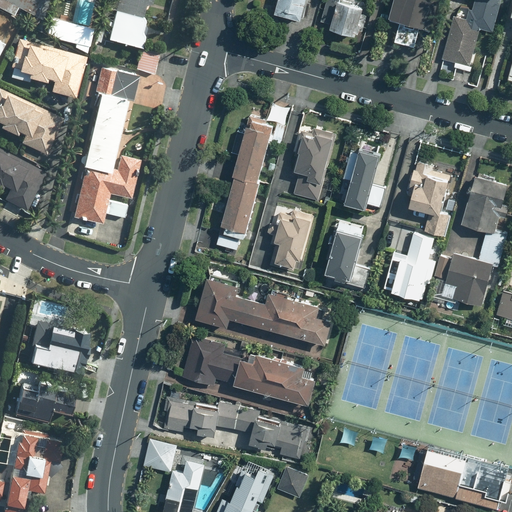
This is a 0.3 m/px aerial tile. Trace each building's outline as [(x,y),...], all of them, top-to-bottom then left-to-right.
[(142,34),(143,25),(144,18),(142,18),(144,6),(145,6),(146,5),(147,5),(148,5),(149,5),(149,4),(150,4),(150,3),(151,3),(152,2),(152,1),(153,1),(153,0),(110,0),(109,11),(111,11),(106,42),(115,44),(143,48),(145,34),(142,34)] [(276,0),(273,13),(300,20),(304,0),(276,0)] [(435,0),(390,0),(386,18),(428,29),(435,0)] [(445,59),(456,62),(455,67),(469,70),(480,29),(493,32),(501,0),(472,0),(466,27),(454,24),(445,59)] [(364,8),(335,1),(327,30),(357,37),(364,8)] [(55,82),(53,89),(76,95),(86,56),(17,38),(9,68),(17,70),(16,76),(44,83),(45,79),(55,82)] [(110,165),(124,100),(133,102),(139,74),(114,68),(108,95),(96,92),(81,160),(80,167),(83,168),(72,217),(103,224),(105,214),(124,218),(127,205),(108,201),(110,194),(132,199),(140,160),(118,155),(114,175),(108,174),(110,165)] [(0,87),(0,129),(14,136),(16,132),(24,136),(20,143),(45,155),(63,118),(0,87)] [(265,159),(273,125),(266,124),(267,118),(247,113),(216,245),(237,250),(240,238),(247,240),(260,181),(257,180),(262,158),(265,159)] [(328,166),(335,135),(303,128),(294,168),(302,170),(297,192),(323,197),(327,180),(323,179),(326,166),(328,166)] [(0,184),(9,189),(4,199),(19,207),(30,204),(46,173),(0,148),(0,184)] [(338,202),(364,208),(365,203),(381,207),(386,186),(371,183),(378,155),(350,149),(338,202)] [(407,207),(428,212),(423,231),(444,236),(450,213),(439,211),(448,173),(433,170),(434,164),(418,160),(407,207)] [(507,206),(499,204),(501,197),(469,190),(460,226),(492,233),(496,217),(504,219),(507,206)] [(274,246),(269,265),(291,270),(294,260),(301,262),(313,215),(276,206),(268,234),(272,235),(269,244),(274,246)] [(336,218),(322,273),(343,279),(343,282),(364,287),(369,267),(355,264),(365,226),(336,218)] [(435,261),(429,259),(433,241),(411,236),(405,260),(399,259),(391,293),(397,294),(420,299),(422,300),(426,283),(430,284),(435,261)] [(434,296),(453,301),(454,299),(482,305),(486,288),(491,267),(492,262),(452,252),(451,258),(438,255),(433,276),(438,277),(434,296)] [(264,301),(236,293),(238,285),(205,276),(193,317),(227,327),(229,319),(324,345),(331,320),(316,316),(319,306),(267,291),(264,301)] [(511,314),(511,286),(511,289),(507,288),(501,312),(511,314)] [(33,343),(30,342),(25,362),(70,371),(72,363),(82,366),(85,352),(83,351),(87,332),(49,323),(48,328),(37,326),(33,343)] [(310,371),(302,369),(303,366),(254,354),(252,361),(222,354),(225,343),(194,335),(184,377),(213,384),(215,378),(233,383),(232,385),(308,404),(314,379),(308,378),(310,371)] [(44,387),(44,384),(34,382),(32,390),(17,387),(14,403),(12,413),(48,420),(50,409),(69,413),(73,396),(73,393),(44,387)] [(280,425),(280,421),(256,420),(257,412),(243,411),(243,405),(219,403),(219,407),(167,403),(165,429),(183,430),(184,425),(195,425),(195,434),(214,435),(214,427),(249,431),(248,447),(266,448),(266,445),(278,445),(277,449),(277,454),(301,458),(303,440),(309,441),(309,436),(310,427),(280,425)] [(57,462),(61,439),(41,436),(39,445),(32,444),(34,435),(13,431),(6,474),(0,472),(0,500),(2,501),(1,505),(0,510),(7,511),(6,511),(28,511),(29,510),(23,509),(19,508),(21,500),(24,500),(26,489),(43,492),(45,477),(58,465),(57,462)] [(177,443),(149,437),(143,465),(171,471),(177,443)] [(465,458),(427,448),(416,492),(491,511),(496,492),(458,483),(465,458)] [(186,459),(183,472),(172,470),(162,511),(191,511),(203,463),(186,459)] [(247,511),(250,511),(269,471),(245,460),(227,501),(222,498),(215,511),(236,511),(238,508),(247,511)] [(308,475),(284,466),(276,488),(300,497),(308,475)]
